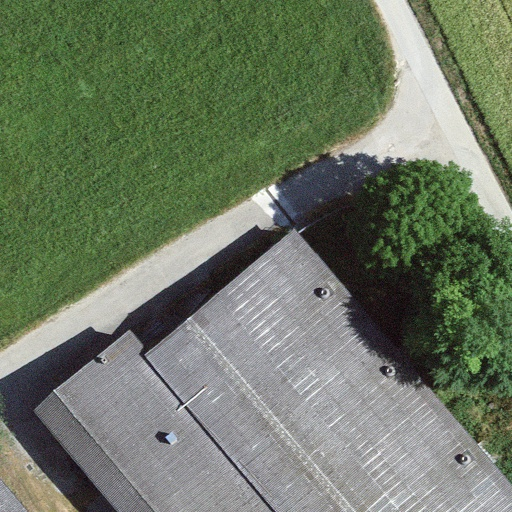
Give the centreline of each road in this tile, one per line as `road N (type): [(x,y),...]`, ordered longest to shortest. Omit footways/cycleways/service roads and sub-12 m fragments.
road 1 (unknown): [(457,137),(232,238),(0,375)]
road 2 (residential): [(387,0),(511,242)]
